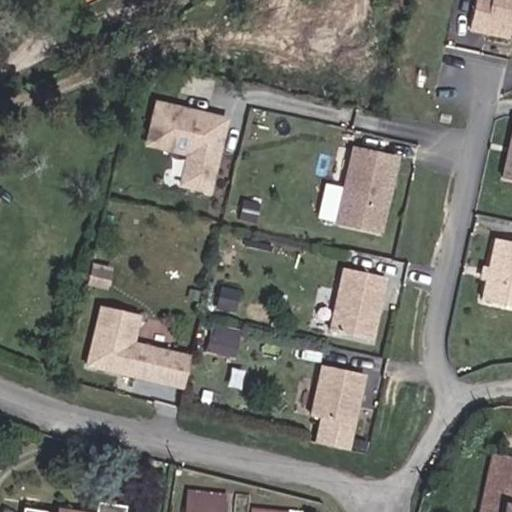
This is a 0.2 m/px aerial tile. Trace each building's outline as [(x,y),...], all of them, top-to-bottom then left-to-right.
[(302,0),(332,9),(334,0),(302,0)] [(486,0),(474,0),(468,29),(504,37),(506,32),(510,29),(511,29),(511,0),(488,0),(489,0),(486,0)] [(225,119),(156,103),(147,143),(188,153),(181,184),(208,190),(225,119)] [(511,180),(511,133),(502,179),(511,180)] [(337,222),(379,231),(384,206),(380,205),(381,197),(386,198),(394,159),(353,150),(352,153),(337,222)] [(511,243),(496,239),(482,299),(511,305),(511,243)] [(329,332),(371,340),(384,278),(343,269),(329,332)] [(86,366),(167,385),(175,355),(132,344),(138,317),(99,310),(86,366)] [(213,338),(210,352),(234,357),(237,343),(213,338)] [(363,375),(322,366),(310,416),(331,420),(325,446),(347,451),(363,375)] [(511,511),(511,455),(493,451),(478,511),(511,511)] [(222,511),(224,497),(190,493),(187,511),(222,511)] [(124,511),(125,506),(96,502),(94,511),(50,511),(22,509),(21,511),(124,511)]
